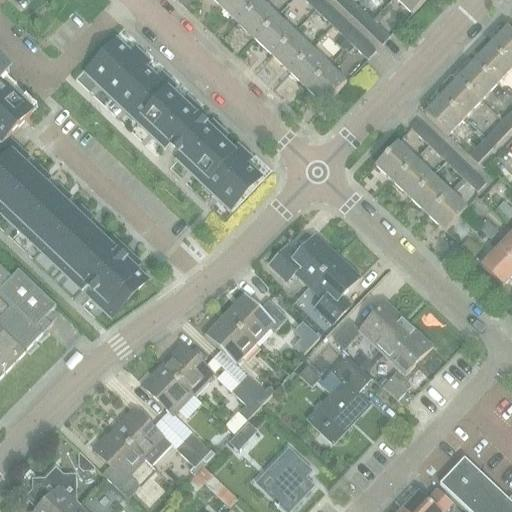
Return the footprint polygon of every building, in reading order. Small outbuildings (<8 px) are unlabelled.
[(227,0),(220,7),(237,24),(259,1),(256,0),(227,0)] [(302,0),(315,12),(324,2),(321,0),(302,0)] [(332,0),(346,13),(355,4),(350,0),(332,0)] [(394,0),(411,16),(426,0),(394,0)] [(237,24),(255,41),(276,18),(259,1),(237,24)] [(315,12),(331,28),(341,18),(324,2),(315,12)] [(365,31),(373,22),(355,4),(346,13),(349,16),(365,31)] [(255,41),(274,59),(293,35),(276,18),(255,41)] [(341,18),(331,28),(335,30),(351,46),(360,36),(344,21),(341,18)] [(373,22),(365,31),(381,47),(390,38),(373,22)] [(511,32),(508,28),(492,45),(511,63),(511,32)] [(274,59),(287,72),(310,50),(293,35),(274,59)] [(360,36),(351,46),(367,62),(376,52),(360,36)] [(343,39),(336,46),(343,53),(351,46),(343,39)] [(86,75),(97,85),(102,80),(117,95),(143,68),(117,43),(86,75)] [(511,63),(492,45),(476,62),(499,84),(511,69),(511,63)] [(287,72),(306,89),(329,68),(310,50),(287,72)] [(0,148),(8,140),(25,121),(32,115),(38,108),(28,99),(18,89),(12,84),(7,79),(10,75),(14,72),(3,61),(0,58),(0,148)] [(476,62),(459,80),(481,102),(499,84),(476,62)] [(117,95),(112,100),(123,110),(128,105),(144,119),(169,92),(143,68),(117,95)] [(329,68),(306,89),(324,107),(346,84),(329,68)] [(459,80),(440,100),(464,120),(481,102),(459,80)] [(144,119),(138,125),(149,135),(154,129),(197,171),(192,176),(203,186),(208,181),(233,154),(169,92),(144,119)] [(464,120),(440,100),(425,115),(448,137),(464,120)] [(511,111),(501,123),(510,132),(511,129),(511,111)] [(411,130),(431,148),(439,140),(419,122),(418,122),(411,130)] [(501,123),(485,140),(494,149),(510,132),(501,123)] [(0,169),(13,156),(18,150),(8,140),(0,148),(0,169)] [(443,160),(448,166),(457,158),(451,152),(439,140),(431,148),(443,160)] [(494,149),(485,140),(469,157),(478,166),(494,149)] [(375,167),(396,187),(417,163),(397,144),(375,167)] [(233,154),(208,181),(223,195),(218,201),(229,210),(259,178),(233,154)] [(13,156),(0,169),(0,210),(33,175),(13,156)] [(448,166),(463,181),(471,172),(457,158),(448,166)] [(396,187),(411,201),(435,180),(417,163),(396,187)] [(471,172),(463,181),(477,194),(486,185),(471,172)] [(33,175),(0,210),(0,214),(2,216),(7,210),(20,223),(15,228),(19,232),(54,195),(33,175)] [(411,201),(430,219),(450,194),(435,180),(411,201)] [(450,194),(430,219),(445,233),(467,210),(450,194)] [(40,252),(75,214),(54,195),(19,232),(23,236),(28,230),(41,242),(36,248),(40,252)] [(497,212),(509,223),(511,219),(511,209),(505,203),(497,212)] [(75,214),(40,252),(44,256),(49,250),(62,262),(57,268),(61,272),(96,234),(75,214)] [(478,230),(490,241),(499,232),(486,220),(478,230)] [(96,234),(61,272),(65,276),(70,270),(108,306),(103,312),(111,319),(146,282),(96,234)] [(511,234),(499,248),(511,260),(511,234)] [(294,275),(309,289),(338,258),(316,237),(298,256),(288,247),(269,267),(286,284),(294,275)] [(461,248),(472,259),(480,250),(468,240),(461,248)] [(511,276),(511,260),(499,248),(481,267),(502,288),(511,276)] [(338,258),(309,289),(323,302),(315,310),(331,326),(350,306),(339,295),(357,276),(338,258)] [(51,314),(57,308),(19,271),(12,279),(0,267),(0,379),(26,353),(46,332),(52,326),(51,325),(57,319),(51,314)] [(244,295),(224,317),(255,346),(271,330),(274,333),(277,330),(286,320),(268,303),(261,311),(244,295)] [(372,346),(382,356),(410,327),(385,304),(362,328),(376,341),(372,346)] [(255,346),(224,317),(204,337),(235,367),(255,346)] [(334,342),(344,352),(361,333),(352,324),(334,342)] [(302,341),(295,349),(303,358),(320,341),(304,325),(295,334),(302,341)] [(410,327),(382,356),(405,377),(433,348),(410,327)] [(182,346),(162,367),(193,397),(213,376),(182,346)] [(361,357),(355,365),(365,374),(372,367),(361,357)] [(365,404),(356,396),(369,382),(345,359),(331,374),(343,386),(307,424),(331,446),(350,426),(347,424),(365,404)] [(162,367),(141,388),(169,415),(161,423),(184,444),(192,436),(173,417),(192,397),(162,367)] [(298,378),(310,389),(319,381),(307,369),(298,378)] [(381,389),(397,403),(410,389),(395,375),(381,389)] [(247,379),(240,386),(262,407),(275,393),(270,388),(264,394),(247,379)] [(240,386),(232,394),(246,408),(239,414),(248,422),(262,407),(240,386)] [(133,410),(112,432),(144,462),(145,461),(152,468),(172,448),(177,452),(184,444),(161,423),(154,430),(133,410)] [(144,462),(112,432),(93,452),(109,469),(101,477),(127,502),(140,489),(129,478),(144,462)] [(192,436),(184,444),(203,462),(211,454),(192,436)] [(238,436),(229,445),(238,454),(247,444),(238,436)] [(203,462),(184,444),(177,452),(193,468),(190,472),(195,478),(207,465),(203,462)] [(281,481),(266,496),(282,511),(292,511),(314,489),(305,480),(313,472),(291,450),(271,471),(272,472),(281,481)] [(78,469),(83,474),(95,473),(95,469),(81,455),(79,456),(78,469)] [(439,486),(467,511),(511,511),(511,504),(464,459),(439,486)] [(76,511),(80,508),(81,507),(77,504),(77,476),(63,476),(56,469),(46,480),(32,480),(33,491),(25,500),(37,511),(36,511),(76,511)] [(188,486),(196,495),(205,486),(231,511),(239,503),(204,469),(188,486)] [(437,492),(428,502),(438,511),(447,511),(452,507),(437,492)] [(438,511),(428,502),(419,494),(402,511),(438,511)]
